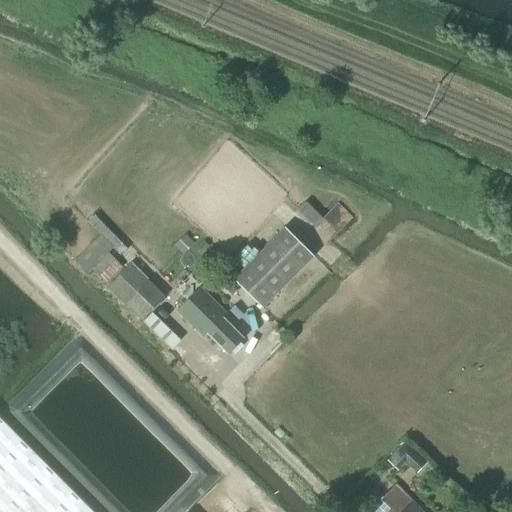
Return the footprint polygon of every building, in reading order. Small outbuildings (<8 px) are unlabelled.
[(113,248),(120,256),(127,249),(94,214),(87,221),(100,234),(113,248)] [(312,254),(283,226),(232,279),(262,307),(312,254)] [(100,234),(74,261),(88,274),(93,269),(109,252),(113,248),(100,234)] [(110,285),(125,269),(109,252),(93,269),(110,285)] [(152,311),(164,298),(130,264),(125,269),(110,285),(109,287),(143,320),(152,311)] [(199,287),(177,310),(203,336),(207,332),(228,352),(242,337),(222,318),(226,313),(199,287)] [(152,311),(143,320),(172,349),(181,340),(152,311)] [(0,511),(93,511),(0,418),(0,511)] [(425,464),(405,446),(404,445),(387,463),(396,471),(404,462),(416,473),(425,464)] [(423,511),(395,484),(369,510),(371,511),(423,511)]
